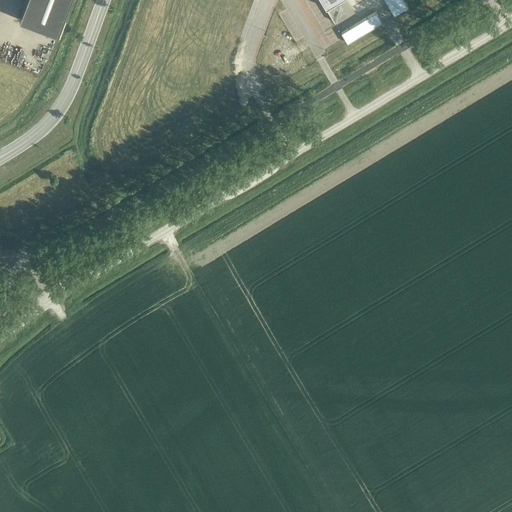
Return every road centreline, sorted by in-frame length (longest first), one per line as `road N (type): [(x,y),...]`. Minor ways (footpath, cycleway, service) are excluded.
road 1 (unclassified): [(52,301),(354,118)]
road 2 (secondary): [(0,156),(57,110),(102,0)]
road 3 (unclassified): [(354,118),(511,23)]
road 4 (residential): [(285,0),(354,118)]
